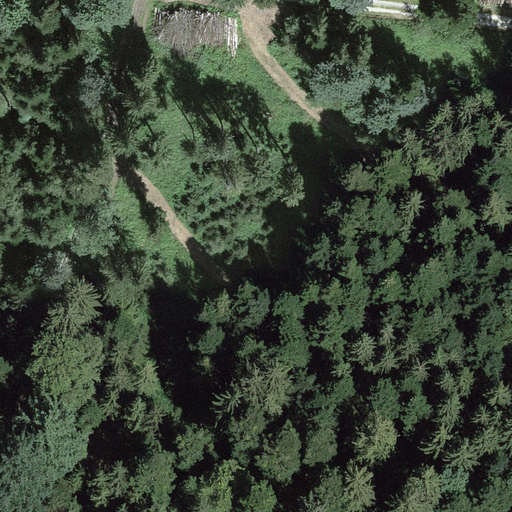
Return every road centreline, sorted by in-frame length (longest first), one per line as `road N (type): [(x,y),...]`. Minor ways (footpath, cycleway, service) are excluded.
road 1 (track): [(0,474),(86,185),(122,25),(137,0)]
road 2 (track): [(351,0),(511,17)]
